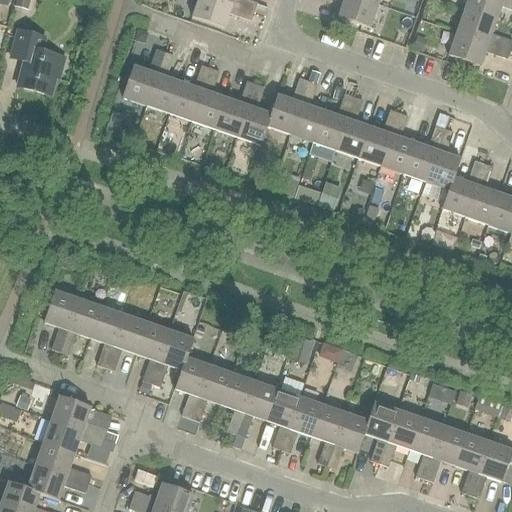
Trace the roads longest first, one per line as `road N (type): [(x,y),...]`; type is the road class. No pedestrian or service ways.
road 1 (unclassified): [(511,139),(478,110),(274,39),(287,0)]
road 2 (unclassified): [(138,440),(337,510),(415,511)]
